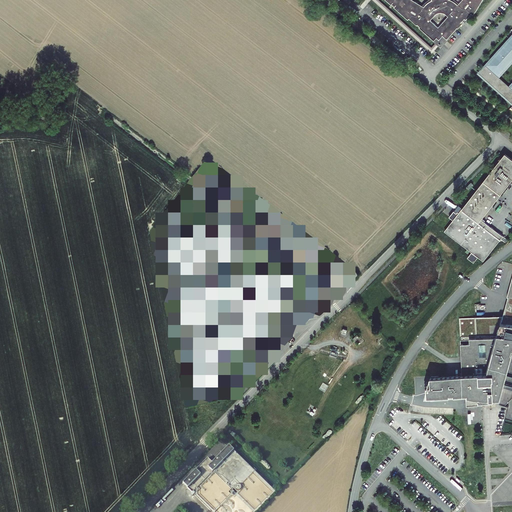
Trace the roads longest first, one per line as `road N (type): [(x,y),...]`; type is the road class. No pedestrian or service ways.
road 1 (residential): [(501,138),(137,511)]
road 2 (residential): [(327,0),(501,138)]
